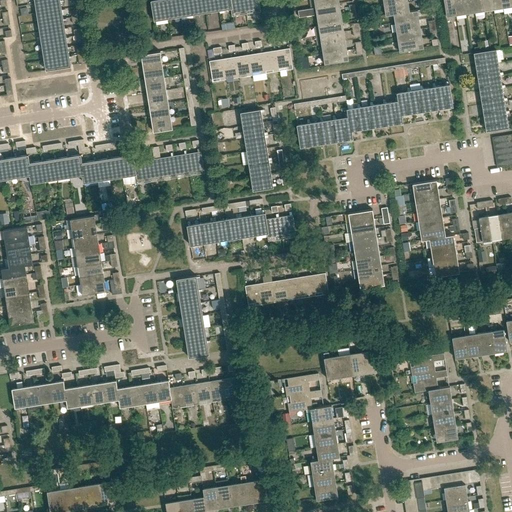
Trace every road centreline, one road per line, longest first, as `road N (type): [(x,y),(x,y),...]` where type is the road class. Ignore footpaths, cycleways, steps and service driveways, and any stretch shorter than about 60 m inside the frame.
road 1 (residential): [(364,186),(382,169),(475,156),(479,179),(511,175)]
road 2 (residential): [(139,331),(0,352)]
road 3 (residential): [(509,448),(385,468)]
